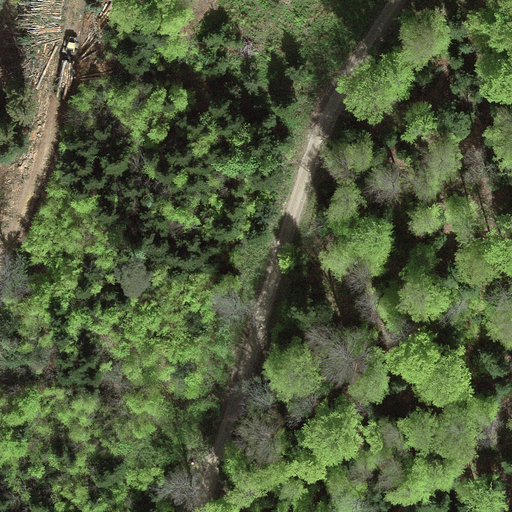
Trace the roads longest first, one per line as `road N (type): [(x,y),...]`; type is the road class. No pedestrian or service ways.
road 1 (track): [(396,0),(369,33),(269,269),(200,511)]
road 2 (track): [(77,0),(0,265)]
